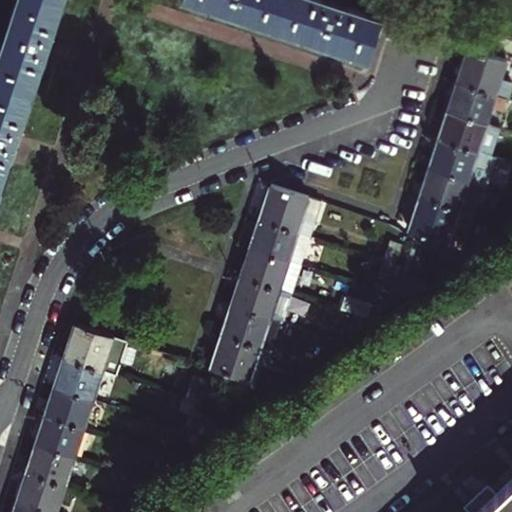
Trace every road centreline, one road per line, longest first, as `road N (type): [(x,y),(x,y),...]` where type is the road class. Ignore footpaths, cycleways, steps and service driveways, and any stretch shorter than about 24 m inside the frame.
road 1 (residential): [(407,47),(382,101),(171,181),(88,232),(45,293),(0,416)]
road 2 (residential): [(511,328),(499,309),(236,497),(227,511)]
road 3 (residential): [(378,511),(511,408)]
